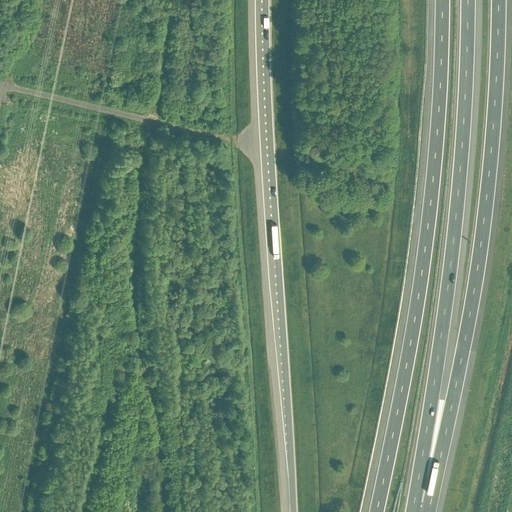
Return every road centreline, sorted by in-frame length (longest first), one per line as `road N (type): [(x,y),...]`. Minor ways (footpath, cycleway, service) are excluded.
road 1 (motorway): [(413,507),(452,401),(470,309),(493,123),(498,0)]
road 2 (motorway): [(442,0),(437,138),(416,315),(375,511)]
road 3 (track): [(162,511),(161,456),(135,305),(138,216),(168,0)]
road 4 (motorway): [(262,0),(294,511)]
road 5 (motorway): [(413,507),(454,236),(467,0)]
road 6 (unclassified): [(2,85),(236,141)]
